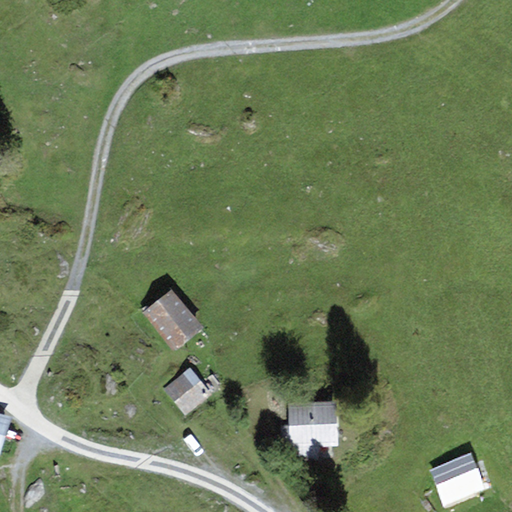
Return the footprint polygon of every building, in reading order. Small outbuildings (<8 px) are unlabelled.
[(169,294),(140,317),(171,355),(199,332),(169,294)] [(188,371),(159,394),(180,420),(209,396),(188,371)] [(333,407),(285,406),(285,430),(278,429),(279,456),(314,464),(317,450),(333,450),(333,407)] [(0,446),(8,422),(0,419),(0,446)] [(468,466),(426,479),(436,511),(444,511),(479,501),(468,466)]
